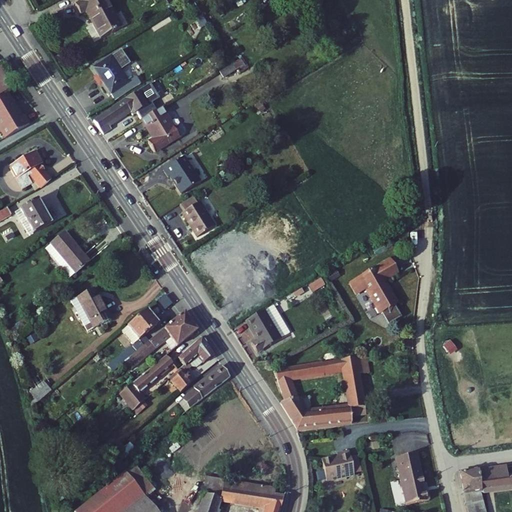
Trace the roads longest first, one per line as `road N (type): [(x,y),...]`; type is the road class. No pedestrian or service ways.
road 1 (tertiary): [(0,13),(285,437),(296,476),(292,511)]
road 2 (unclassified): [(455,511),(419,333),(429,240)]
road 3 (track): [(429,240),(404,0)]
